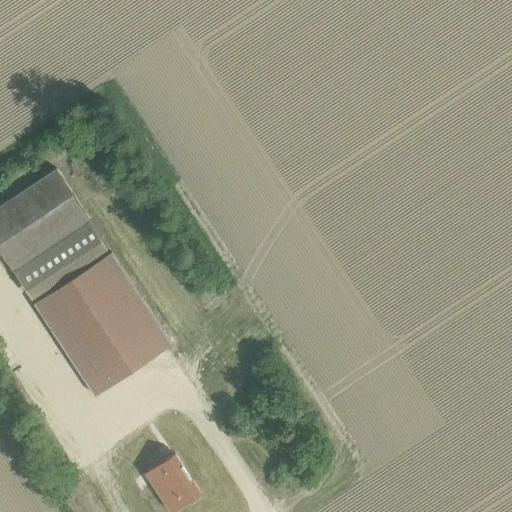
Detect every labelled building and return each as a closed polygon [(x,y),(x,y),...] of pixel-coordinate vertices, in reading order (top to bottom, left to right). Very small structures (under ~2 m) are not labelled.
[(0,251),(12,269),(88,219),(55,169),(0,205),(0,251)] [(88,219),(12,269),(31,298),(107,247),(88,219)] [(171,344),(110,252),(34,303),(94,395),(171,344)] [(4,322),(14,337),(22,332),(12,317),(4,322)] [(238,444),(258,445),(258,433),(238,432),(238,444)] [(171,511),(200,493),(174,454),(146,472),(171,511)]
